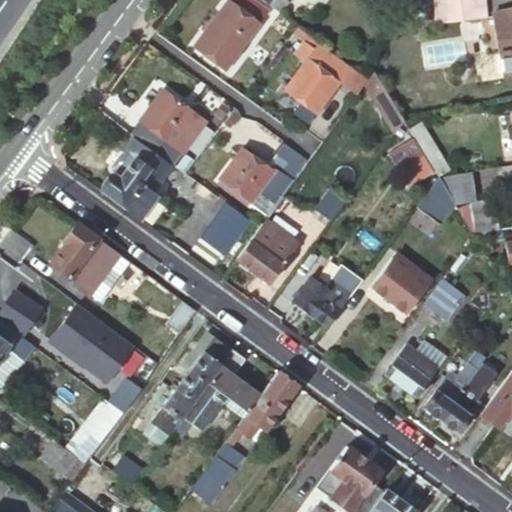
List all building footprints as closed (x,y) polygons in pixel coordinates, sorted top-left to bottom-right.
[(252,0),(228,0),(194,48),(225,70),(269,12),(252,0)] [(484,0),(437,0),(438,11),(439,22),(474,19),(486,17),(485,6),(484,0)] [(306,63),(285,91),(316,114),(350,69),(319,45),(314,52),(306,63)] [(297,56),(306,63),(314,52),(305,45),(297,56)] [(511,51),(501,54),(506,79),(511,77),(511,51)] [(405,121),(374,71),(367,79),(363,85),(394,135),(405,121)] [(206,123),(163,90),(130,133),(161,156),(174,165),(206,123)] [(420,122),(410,129),(439,177),(450,170),(420,122)] [(100,191),(140,220),(158,196),(152,192),(170,167),(171,166),(134,138),(125,150),(124,151),(133,158),(119,178),(113,174),(100,191)] [(243,149),(219,180),(250,203),(252,201),(259,191),(275,202),(292,180),(291,178),(305,160),(283,145),(277,153),(280,157),(271,169),(243,149)] [(113,174),(119,178),(133,158),(124,151),(125,150),(120,151),(109,167),(109,172),(113,174)] [(478,201),(474,171),(439,177),(455,204),(472,202),(478,201)] [(440,224),(455,204),(439,177),(416,208),(440,224)] [(250,203),(219,180),(216,184),(247,207),(250,203)] [(259,191),(252,201),(268,212),(275,202),(259,191)] [(494,198),(478,201),(472,202),(477,231),(486,232),(499,230),(494,198)] [(455,204),(475,237),(486,237),(486,232),(477,231),(472,202),(455,204)] [(226,255),(251,221),(227,203),(193,248),(213,263),(222,252),(226,255)] [(235,258),(270,284),(284,264),(281,262),(297,241),(266,218),(259,227),(235,258)] [(117,253),(76,223),(63,242),(65,244),(50,264),(69,278),(77,268),(95,282),(117,253)] [(486,237),(475,237),(494,267),(510,265),(508,252),(496,255),(486,237)] [(477,252),(469,245),(444,278),(453,285),(477,252)] [(77,268),(69,278),(100,302),(129,262),(117,253),(95,282),(77,268)] [(391,266),(388,263),(370,287),(406,314),(429,285),(396,260),(391,266)] [(293,301),(329,327),(360,284),(342,271),(329,288),(311,276),(293,301)] [(444,278),(425,304),(447,320),(467,296),(453,285),(444,278)] [(15,292),(0,313),(0,320),(22,337),(41,311),(15,292)] [(196,312),(182,301),(166,324),(179,333),(196,312)] [(134,347),(77,305),(50,341),(107,383),(134,347)] [(0,390),(33,345),(22,337),(0,320),(0,390)] [(208,333),(182,368),(187,372),(215,337),(208,333)] [(205,385),(232,350),(215,337),(187,372),(205,385)] [(424,342),(417,351),(438,367),(445,357),(424,342)] [(438,367),(417,351),(406,344),(384,374),(415,397),(438,367)] [(246,359),(232,350),(205,385),(192,404),(172,431),(180,437),(191,424),(201,430),(226,396),(248,411),(260,394),(233,375),(246,359)] [(422,408),(440,420),(477,371),(468,365),(454,384),(445,377),(422,408)] [(511,392),(511,370),(491,397),(502,405),(511,392)] [(297,385),(278,371),(260,394),(248,411),(237,426),(251,436),(260,425),(264,429),(297,385)] [(477,371),(440,420),(457,433),(481,403),(474,398),(489,380),(477,371)] [(187,372),(174,390),(192,404),(205,385),(187,372)] [(127,380),(110,403),(123,413),(140,390),(127,380)] [(192,404),(174,390),(150,422),(168,435),(172,431),(192,404)] [(491,397),(463,433),(497,458),(511,439),(511,429),(500,421),(508,410),(502,405),(491,397)] [(110,403),(105,399),(66,448),(86,462),(92,455),(123,413),(110,403)] [(141,434),(159,447),(168,435),(150,422),(141,434)] [(69,485),(85,463),(53,440),(35,462),(69,485)] [(225,442),(191,488),(211,503),(223,486),(221,484),(243,455),(225,442)] [(316,486),(351,511),(368,511),(384,490),(372,481),(380,470),(347,446),(316,486)] [(122,459),(113,472),(131,485),(140,473),(122,459)] [(384,490),(368,511),(416,511),(418,511),(386,487),(384,490)] [(92,511),(64,492),(49,511),(92,511)]
